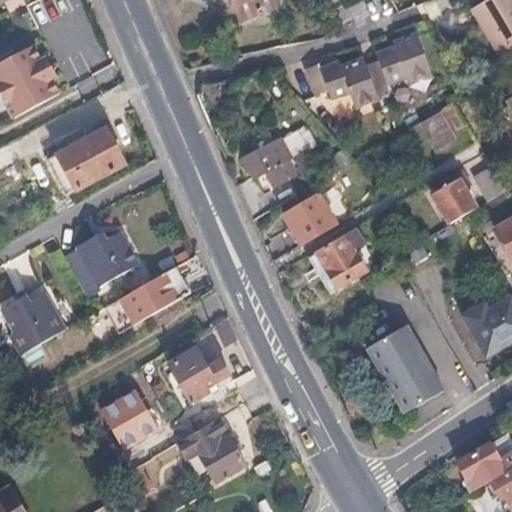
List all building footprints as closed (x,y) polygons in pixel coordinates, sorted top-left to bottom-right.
[(279,7),(276,0),(234,0),(242,21),(279,7)] [(511,52),(511,0),(485,0),(475,6),(502,58),(511,52)] [(431,75),(417,41),(395,49),(396,53),(379,59),(381,64),(368,68),(378,96),(390,91),(389,85),(406,79),(408,84),(431,75)] [(44,62),(42,59),(35,47),(0,65),(0,90),(15,119),(61,94),(52,80),(58,77),(48,60),(44,62)] [(378,96),(368,68),(366,63),(342,72),(341,66),(322,72),(321,68),(308,73),(315,99),(329,94),(332,106),(365,93),(369,106),(380,101),(378,96)] [(456,137),(442,111),(425,121),(439,147),(456,137)] [(127,165),(109,129),(51,158),(69,194),(127,165)] [(297,177),(289,162),(292,159),(282,141),(273,145),(270,139),(258,146),(261,151),(246,159),(256,178),(264,174),(273,190),(297,177)] [(324,180),(343,169),(336,156),(318,167),(324,180)] [(507,192),(494,170),(482,177),(490,190),(482,195),(488,203),(507,192)] [(329,190),(324,180),(313,186),(319,197),(329,190)] [(478,209),(463,183),(454,188),(452,184),(436,194),(453,223),(476,210),(478,209)] [(511,206),(511,199),(507,192),(488,203),(478,209),(476,210),(484,223),(511,206)] [(335,224),(319,197),(285,217),(301,243),(335,224)] [(511,219),(499,228),(511,251),(511,219)] [(365,271),(353,250),(364,244),(356,231),(310,257),(330,292),(365,271)] [(138,264),(119,232),(107,239),(104,232),(99,236),(98,234),(77,245),(79,248),(65,255),(89,300),(102,291),(100,286),(138,264)] [(193,291),(178,265),(155,279),(105,306),(122,333),(193,291)] [(23,354),(65,329),(45,294),(30,303),(28,299),(23,303),(21,299),(3,309),(15,332),(11,334),(23,354)] [(511,341),(511,295),(490,307),(485,300),(463,313),(486,355),(511,341)] [(343,324),(335,311),(314,324),(321,338),(343,324)] [(445,392),(406,324),(368,345),(407,412),(445,392)] [(208,368),(197,348),(169,365),(180,385),(208,368)] [(208,387),(229,376),(229,373),(222,360),(208,368),(180,385),(191,404),(211,393),(208,387)] [(141,466),(180,443),(194,434),(186,419),(142,445),(143,448),(133,454),(116,424),(102,432),(127,475),(141,466)] [(247,466),(220,419),(194,434),(180,443),(190,460),(200,453),(217,482),(247,466)] [(511,450),(504,437),(487,448),(454,466),(463,484),(466,481),(471,492),(490,481),(511,467),(511,450)] [(153,487),(141,466),(127,475),(139,495),(153,487)] [(511,467),(490,481),(501,500),(505,497),(511,508),(511,467)] [(0,511),(26,511),(11,487),(0,494),(0,511)]
